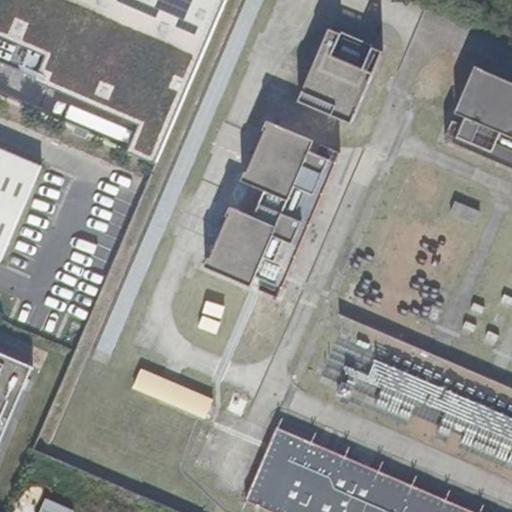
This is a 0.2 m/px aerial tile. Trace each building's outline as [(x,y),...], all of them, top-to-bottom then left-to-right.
[(0,0),(0,60),(142,121),(129,152),(155,160),(223,0),(0,0)] [(227,0),(225,7),(253,17),(259,0),(227,0)] [(335,27),(301,104),(356,129),(388,48),(335,27)] [(460,117),(471,121),(511,139),(511,84),(479,71),(460,117)] [(511,139),(471,121),(460,147),(511,169),(511,139)] [(320,143),(270,122),(245,182),(270,193),(259,219),(232,208),(206,271),(254,291),(256,285),(261,287),(258,294),(282,304),(346,154),(325,145),(323,148),(319,147),(320,143)] [(0,150),(0,260),(5,263),(45,170),(0,150)] [(479,213),(450,201),(445,213),(474,226),(479,213)] [(0,444),(37,361),(0,346),(0,444)] [(511,467),(511,389),(426,358),(419,378),(384,365),(369,407),(406,421),(401,434),(466,458),(469,451),(511,467)] [(139,368),(131,388),(203,419),(211,400),(139,368)] [(284,433),(252,504),(269,511),(462,511),(414,490),(409,501),(389,492),(394,482),(284,433)]
